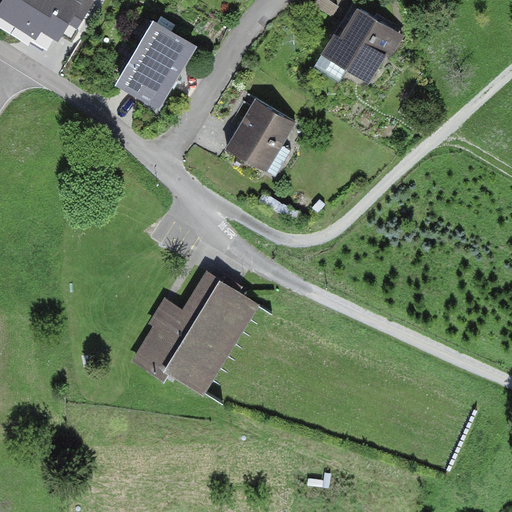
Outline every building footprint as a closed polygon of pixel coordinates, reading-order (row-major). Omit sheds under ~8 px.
[(81,3),(75,0),(6,0),(0,12),(0,21),(54,51),(81,3)] [(399,38),(357,14),(330,62),(371,86),(399,38)] [(159,114),(195,51),(157,28),(120,91),(159,114)] [(258,106),(231,152),(268,173),(294,127),(258,106)] [(257,297),(206,265),(180,306),(165,297),(152,318),(156,321),(134,355),(164,373),(170,363),(204,384),(257,297)]
